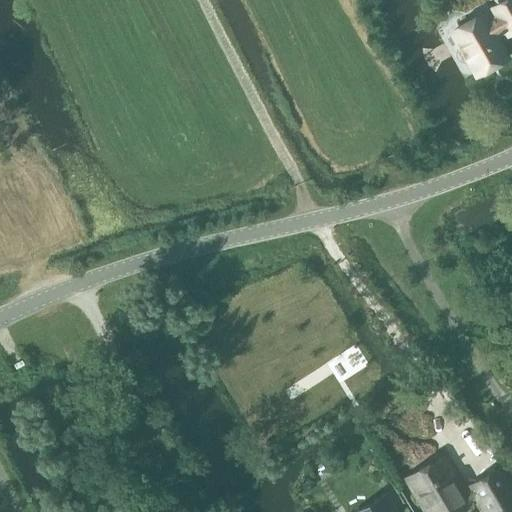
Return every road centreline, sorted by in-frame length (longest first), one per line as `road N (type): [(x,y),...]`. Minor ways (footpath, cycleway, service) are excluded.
road 1 (unclassified): [(0,317),(151,257),(361,208),(511,156)]
road 2 (track): [(202,511),(78,280)]
road 3 (unknown): [(389,200),(463,342),(511,414)]
